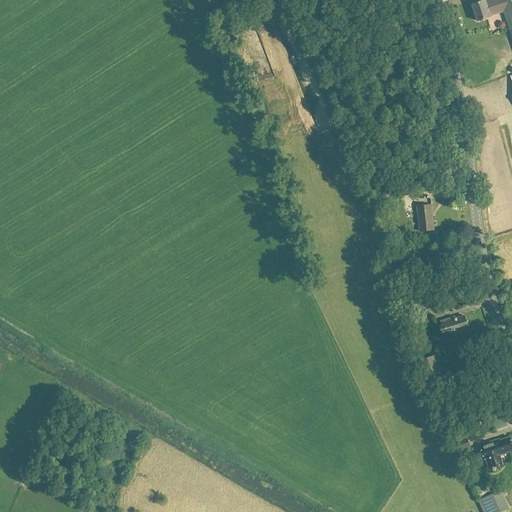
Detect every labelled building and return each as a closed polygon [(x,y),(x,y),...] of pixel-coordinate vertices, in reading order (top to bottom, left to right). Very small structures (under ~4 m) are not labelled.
[(511,0),(481,0),(483,2),(472,5),(478,22),(491,18),(491,17),(504,12),(511,36),(511,0)] [(263,100),(270,99),(271,118),(283,117),(282,99),(277,99),(276,88),(262,89),(263,100)] [(402,129),(402,118),(391,117),(392,130),(402,129)] [(401,186),(402,197),(414,195),(413,184),(401,186)] [(432,204),(431,204),(417,206),(419,232),(435,230),(432,204)] [(468,329),(464,316),(456,318),(455,317),(441,321),(442,325),(440,326),(444,339),(454,336),(454,333),(468,329)] [(437,354),(418,361),(428,390),(430,395),(440,392),(438,387),(447,384),(437,354)] [(495,431),(507,428),(503,416),(491,419),(495,431)] [(471,449),(468,440),(467,437),(454,441),(458,453),(471,449)] [(511,449),(511,443),(510,437),(499,440),(499,439),(480,445),(485,459),(486,458),(489,469),(503,464),(500,454),(511,449)] [(475,489),(480,498),(490,494),(485,484),(475,489)] [(478,500),(483,511),(502,511),(509,509),(501,490),(478,500)]
